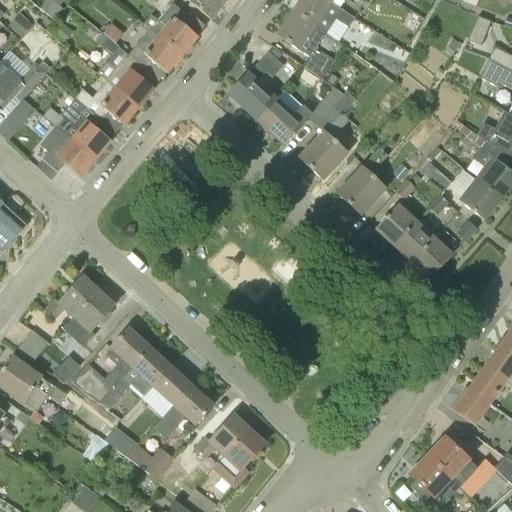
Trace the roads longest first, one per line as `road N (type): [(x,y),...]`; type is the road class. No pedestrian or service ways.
road 1 (residential): [(454,349),(183,94)]
road 2 (residential): [(335,467),(73,223)]
road 3 (residential): [(73,223),(183,94)]
road 4 (residential): [(335,467),(379,439),(454,349)]
